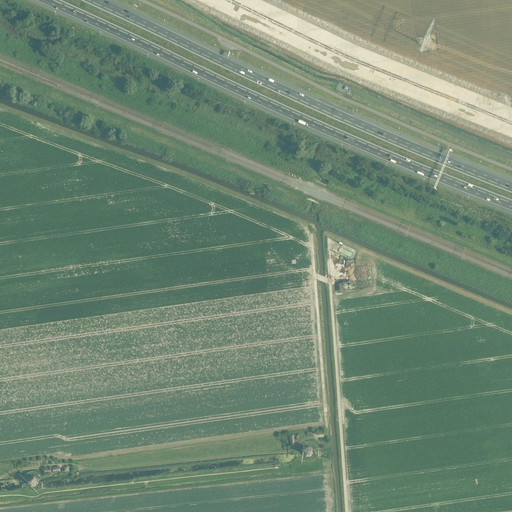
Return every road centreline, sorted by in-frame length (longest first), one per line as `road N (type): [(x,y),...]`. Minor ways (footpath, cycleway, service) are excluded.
road 1 (track): [(311,235),(324,435),(283,452),(101,469),(51,465),(0,477)]
road 2 (motorway): [(43,0),(511,207)]
road 3 (motorway): [(511,185),(95,0)]
road 4 (track): [(347,511),(327,255)]
road 5 (track): [(511,261),(327,183)]
road 6 (track): [(511,335),(391,284),(330,291)]
